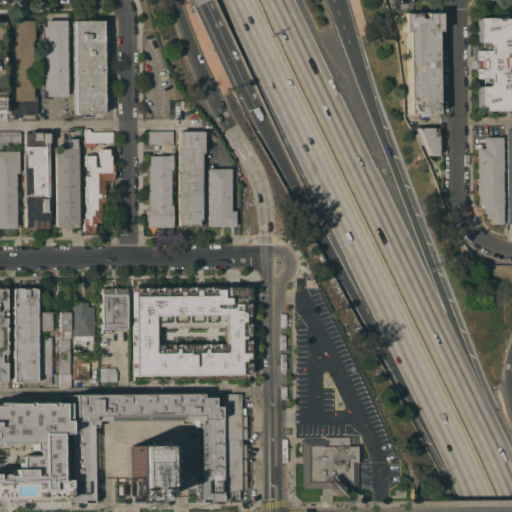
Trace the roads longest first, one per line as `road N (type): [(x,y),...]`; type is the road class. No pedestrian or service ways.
road 1 (motorway): [(235,0),(482,511)]
road 2 (motorway): [(495,456),(274,0)]
road 3 (motorway): [(495,456),(332,0)]
road 4 (motorway): [(252,107),(351,295),(471,486)]
road 5 (residential): [(471,234),(453,187),(454,0)]
road 6 (residential): [(0,258),(224,257)]
road 7 (motorway): [(203,84),(260,194),(265,272)]
road 8 (primary): [(275,433),(273,299)]
road 9 (residential): [(128,258),(126,125)]
road 10 (residential): [(126,125),(124,13),(115,0)]
